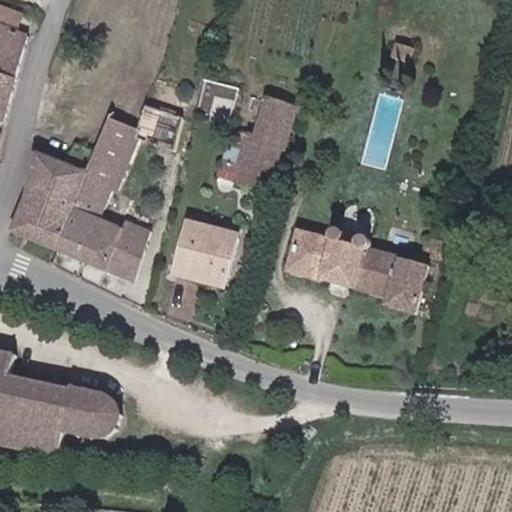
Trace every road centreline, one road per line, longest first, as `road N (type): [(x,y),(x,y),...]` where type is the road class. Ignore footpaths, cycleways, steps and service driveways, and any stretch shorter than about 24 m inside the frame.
road 1 (tertiary): [(0,272),(37,277),(208,353),(321,392),(511,411)]
road 2 (unclassified): [(66,0),(0,219)]
road 3 (track): [(0,489),(127,495),(208,511)]
road 4 (unknown): [(208,353),(259,285),(299,194)]
